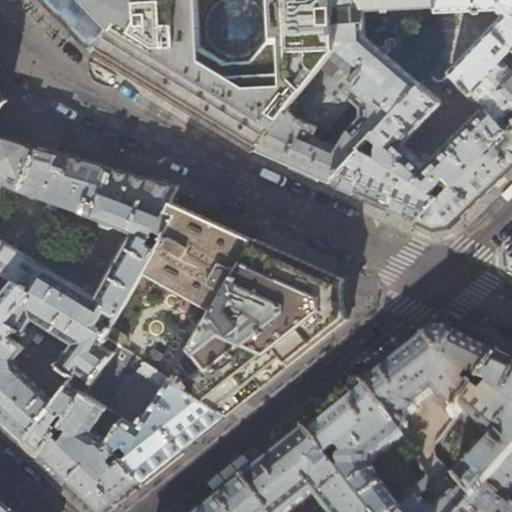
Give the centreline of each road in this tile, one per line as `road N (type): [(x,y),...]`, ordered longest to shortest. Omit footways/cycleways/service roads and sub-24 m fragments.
road 1 (tertiary): [(0,24),(80,89),(225,175),(441,280)]
road 2 (residential): [(155,511),(441,280)]
